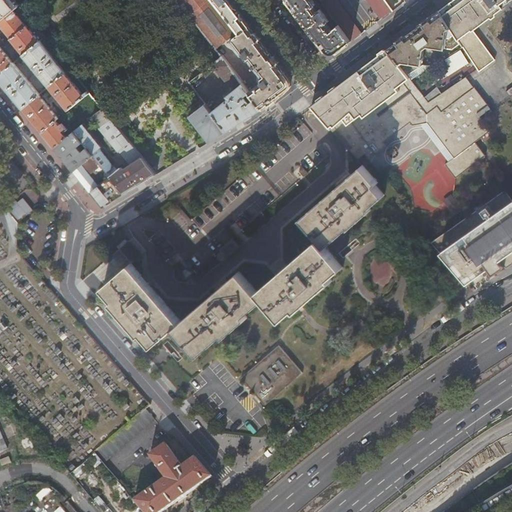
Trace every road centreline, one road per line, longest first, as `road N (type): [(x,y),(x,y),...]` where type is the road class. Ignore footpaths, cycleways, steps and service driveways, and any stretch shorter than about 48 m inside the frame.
road 1 (secondary): [(511,286),(237,486)]
road 2 (residential): [(237,486),(69,290),(81,224)]
road 3 (trunk): [(511,333),(382,416),(267,511)]
road 4 (residential): [(81,224),(126,206),(319,79)]
road 5 (trunk): [(344,511),(511,388)]
road 6 (residential): [(394,511),(511,427)]
road 7 (residential): [(0,112),(81,224)]
